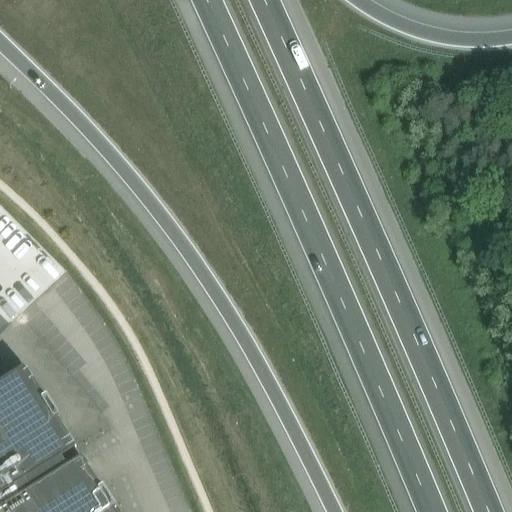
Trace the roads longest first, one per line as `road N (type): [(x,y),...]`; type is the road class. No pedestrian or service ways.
road 1 (motorway): [(0,43),(92,133),(179,239),(237,331),(328,511)]
road 2 (motorway): [(485,511),(260,0)]
road 3 (motorway): [(205,0),(426,511)]
road 4 (motorway): [(511,41),(455,42),(402,29),(355,0)]
